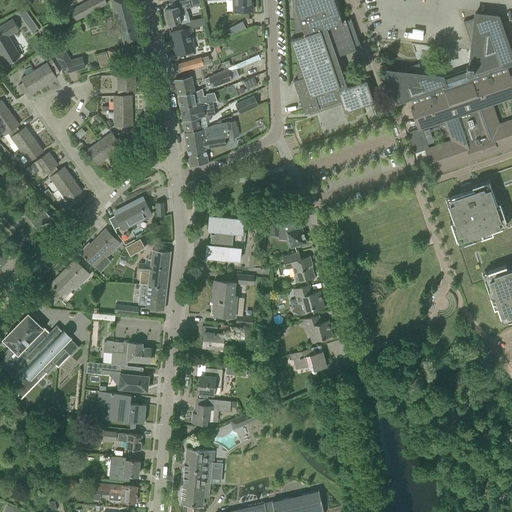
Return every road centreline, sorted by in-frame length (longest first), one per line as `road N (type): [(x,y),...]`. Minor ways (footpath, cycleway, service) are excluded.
road 1 (unclassified): [(156,511),(180,253),(175,186)]
road 2 (residential): [(333,356),(349,351),(307,204),(275,133)]
road 3 (unclassified): [(172,159),(142,0)]
road 4 (residential): [(0,304),(106,196)]
road 5 (residential): [(270,0),(275,133)]
